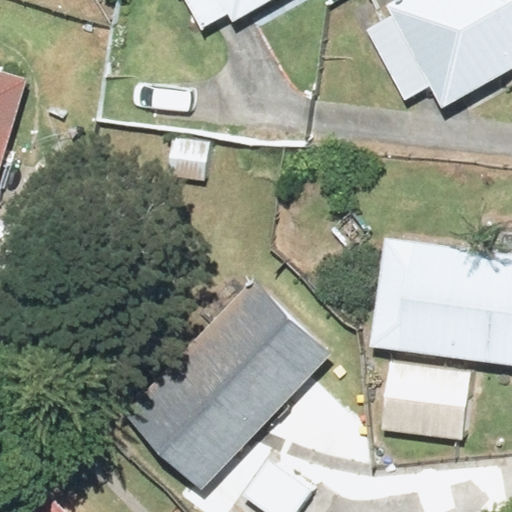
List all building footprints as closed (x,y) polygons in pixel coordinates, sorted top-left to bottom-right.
[(227,0),(239,21),(275,0),(227,0)] [(511,0),(397,0),(455,105),(511,73),(511,0)] [(0,203),(35,80),(0,70),(0,203)] [(228,138),(175,135),(173,179),(226,182),(228,138)] [(511,249),(391,235),(377,342),(511,359),(511,249)] [(211,483),(337,351),(258,275),(131,407),(211,483)] [(479,373),(396,365),(389,430),(473,438),(479,373)] [(311,511),(327,488),(278,458),(253,498),(275,511),(311,511)] [(75,511),(43,479),(9,511),(75,511)]
